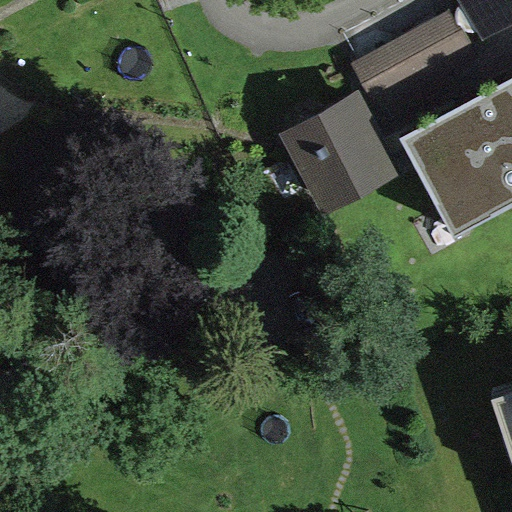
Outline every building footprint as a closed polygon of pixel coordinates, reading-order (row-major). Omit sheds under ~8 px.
[(511,0),(459,0),(482,39),(511,20),(511,0)] [(481,45),(459,5),(349,65),(371,105),(481,45)] [(511,76),(401,138),(453,234),(511,202),(511,76)] [(0,100),(0,134),(15,125),(0,100)] [(358,101),(287,137),(325,212),(396,176),(358,101)] [(511,377),(503,380),(511,408),(511,377)]
